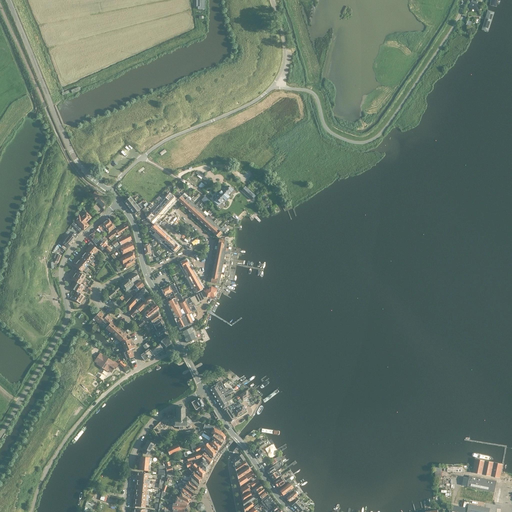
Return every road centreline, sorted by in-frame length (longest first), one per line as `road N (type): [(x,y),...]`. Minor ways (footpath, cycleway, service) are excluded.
road 1 (unclassified): [(272,86),(311,92),(327,130),(370,140),(400,107),(464,0)]
road 2 (tertiary): [(0,437),(67,320),(63,263),(119,203)]
road 3 (tertiary): [(108,190),(73,156),(8,0)]
road 4 (residential): [(30,511),(69,433),(141,367)]
road 5 (unclassified): [(142,157),(272,86)]
road 6 (residential): [(190,251),(199,267),(211,241),(176,208),(162,224),(186,244)]
road 7 (tertiary): [(287,508),(203,389)]
road 8 (residential): [(126,511),(137,444),(182,400)]
